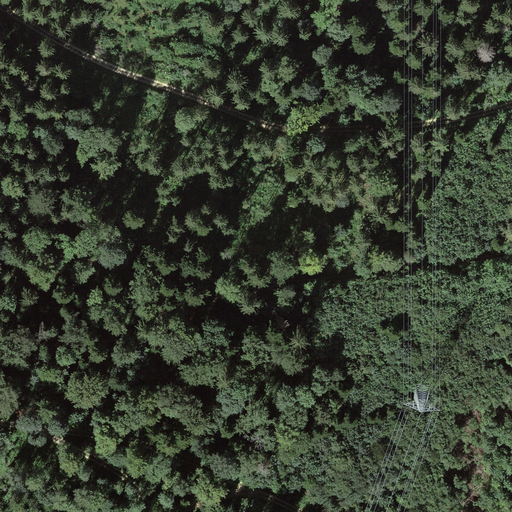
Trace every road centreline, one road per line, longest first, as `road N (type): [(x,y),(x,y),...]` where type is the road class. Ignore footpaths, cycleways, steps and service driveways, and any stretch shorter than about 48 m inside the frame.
road 1 (track): [(511,104),(358,129),(270,127),(113,68),(0,5)]
road 2 (track): [(511,284),(391,348),(296,465),(252,490),(298,511)]
road 3 (track): [(0,234),(114,269),(194,280),(350,276)]
road 4 (track): [(177,511),(202,498),(252,490),(145,443),(19,428)]
road 5 (track): [(0,423),(94,457),(130,483),(149,511)]
road 6 (track): [(511,250),(350,276)]
